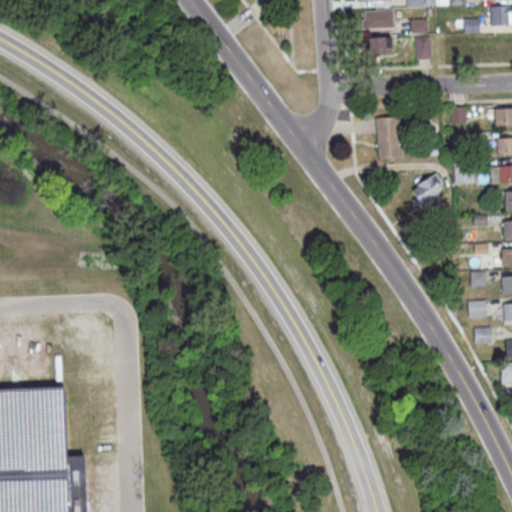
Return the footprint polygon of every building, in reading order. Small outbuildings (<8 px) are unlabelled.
[(491,3),(491,23),(509,23),(508,2),(491,3)] [(393,28),(393,10),(363,10),(363,28),(393,28)] [(410,17),(411,31),(428,31),(427,16),(410,17)] [(464,17),(464,30),(480,30),(479,16),(464,17)] [(368,32),(368,48),(386,48),(386,50),(392,50),(391,31),(368,32)] [(414,35),(416,57),(432,56),(430,34),(414,35)] [(493,59),(511,58),(511,36),(493,37),(493,59)] [(443,60),(459,60),(459,45),(443,45),(443,60)] [(451,105),(451,122),(467,121),(466,105),(451,105)] [(511,105),(494,106),(495,123),(511,123),(511,105)] [(375,115),(399,114),(402,155),(379,157),(375,115)] [(453,133),(453,142),(478,142),(478,132),(453,133)] [(511,135),(497,136),(497,153),(511,153),(511,135)] [(453,161),(455,182),(475,180),(473,159),(453,161)] [(498,164),(511,163),(511,181),(499,181),(498,164)] [(411,187),(418,182),(417,180),(430,172),(431,173),(435,170),(442,180),(437,182),(440,187),(439,188),(442,192),(436,196),(433,191),(416,203),(412,197),(416,194),(411,187)] [(473,213),(474,224),(487,223),(487,213),(473,213)] [(511,217),(502,218),(503,235),(511,234),(511,217)] [(417,235),(426,249),(441,240),(431,226),(417,235)] [(474,242),(474,252),(489,252),(488,241),(474,242)] [(511,245),(501,246),(502,263),(511,262),(511,245)] [(470,269),(470,284),(486,283),(485,269),(470,269)] [(511,273),(501,274),(502,291),(511,290),(511,273)] [(468,298),(468,315),(487,314),(486,297),(468,298)] [(511,301),(503,302),(504,319),(511,318),(511,301)] [(474,325),(491,325),(491,340),(474,341),(474,325)] [(511,359),(501,360),(501,380),(511,379),(511,359)] [(0,511),(0,388),(66,386),(69,457),(87,456),(89,511),(0,511)]
